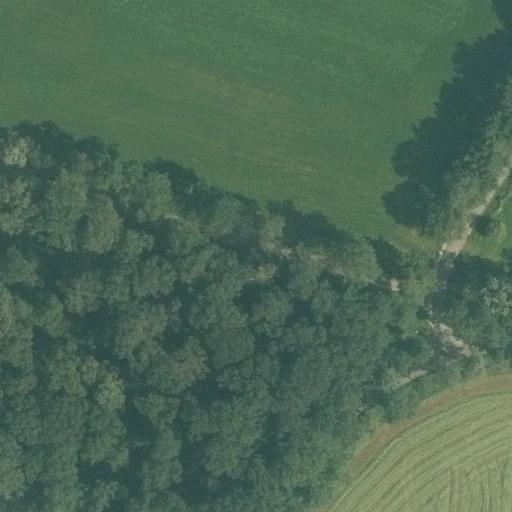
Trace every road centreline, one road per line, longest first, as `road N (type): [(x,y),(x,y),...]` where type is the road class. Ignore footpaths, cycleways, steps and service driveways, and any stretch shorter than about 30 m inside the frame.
road 1 (unclassified): [(435,293),(0,171)]
road 2 (unclassified): [(267,511),(350,412),(447,353)]
road 3 (unclassified): [(435,293),(441,258),(511,156)]
